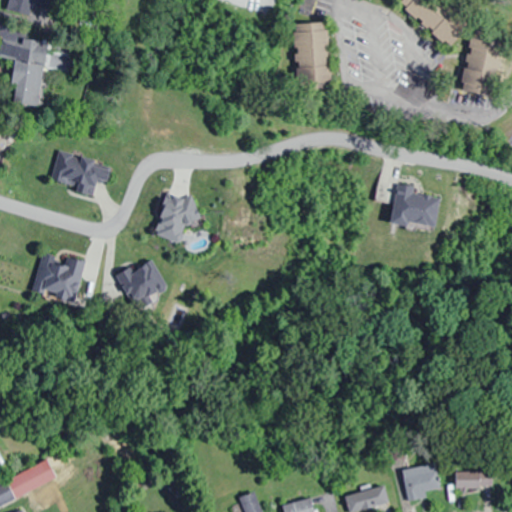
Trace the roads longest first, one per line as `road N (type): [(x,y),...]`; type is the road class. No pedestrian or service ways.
road 1 (residential): [(0,200),(105,229),(155,159),(233,159),(325,136),(511,178)]
road 2 (residential): [(429,103),(449,117),(351,90),(336,22),(342,9),(371,8),(401,25),(429,103)]
